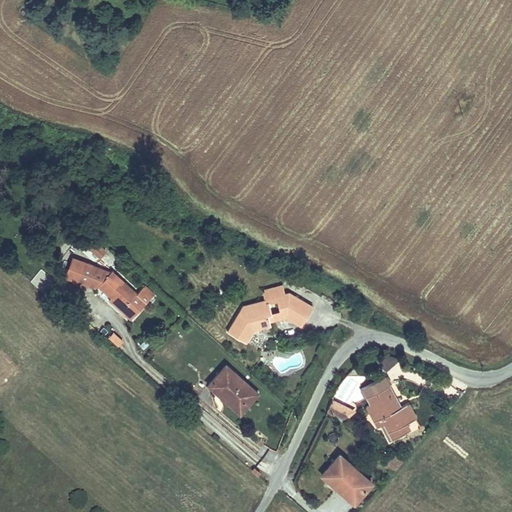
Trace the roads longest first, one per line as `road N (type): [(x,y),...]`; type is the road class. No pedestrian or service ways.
road 1 (unclassified): [(511,368),(489,379),(465,377),(390,339),(366,336),(342,353),(256,511)]
road 2 (unknown): [(135,355),(275,476)]
